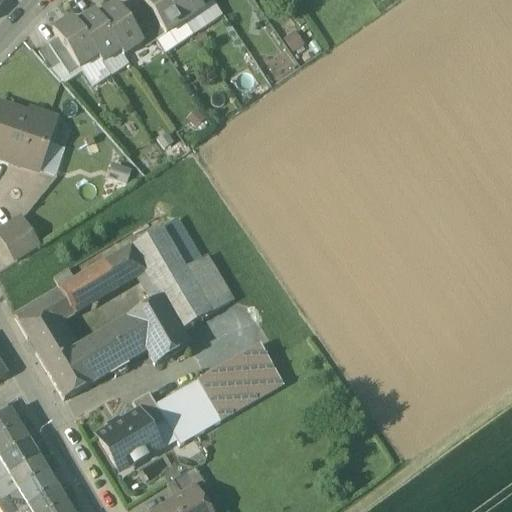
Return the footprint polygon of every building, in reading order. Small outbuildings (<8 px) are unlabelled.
[(184,24),(168,0),(140,0),(145,7),(165,37),(184,24)] [(168,0),(184,24),(203,11),(195,0),(168,0)] [(125,20),(116,6),(98,18),(97,19),(120,53),(123,58),(142,45),(139,39),(125,20)] [(165,37),(145,7),(135,14),(148,33),(156,43),(165,37)] [(120,53),(97,19),(98,18),(94,14),(76,26),(75,26),(97,59),(101,66),(120,53)] [(148,33),(135,14),(125,20),(139,39),(148,33)] [(97,59),(75,26),(76,26),(72,19),(52,32),(58,41),(78,70),(79,71),(97,59)] [(78,70),(58,41),(48,48),(60,66),(68,77),(78,70)] [(60,66),(48,48),(38,54),(50,73),(60,66)] [(52,125),(0,108),(0,107),(0,159),(9,162),(9,164),(36,173),(52,125)] [(54,130),(49,142),(61,147),(66,136),(54,130)] [(112,165),(107,179),(125,186),(130,172),(112,165)] [(21,221),(0,234),(0,237),(16,264),(39,250),(21,221)] [(200,263),(177,223),(160,234),(183,274),(200,263)] [(183,274),(160,234),(129,252),(144,276),(160,303),(179,335),(180,334),(180,335),(181,334),(209,317),(183,274)] [(129,252),(15,319),(27,341),(56,324),(55,323),(115,287),(118,291),(144,276),(129,252)] [(232,304),(206,260),(200,263),(183,274),(209,317),(232,304)] [(179,335),(160,303),(86,347),(105,379),(153,350),(179,335)] [(74,354),(56,324),(27,341),(64,403),(105,379),(86,347),(74,354)] [(179,335),(153,350),(161,364),(189,347),(181,334),(180,335),(180,334),(179,335)] [(259,347),(195,384),(219,426),(284,389),(259,347)] [(164,424),(179,449),(219,426),(195,384),(155,408),(164,424)] [(155,408),(148,397),(132,406),(137,415),(138,415),(149,434),(164,424),(155,408)] [(9,413),(0,419),(0,440),(19,429),(9,413)] [(137,415),(97,439),(115,470),(129,462),(133,469),(147,461),(143,454),(156,446),(149,434),(138,415),(137,415)] [(19,429),(0,440),(0,462),(28,445),(19,429)] [(28,445),(0,462),(0,464),(8,478),(38,460),(28,445)] [(38,460),(8,478),(18,493),(47,475),(38,460)] [(0,483),(8,478),(0,464),(0,483)] [(194,471),(172,484),(181,499),(193,492),(194,493),(204,487),(194,471)] [(47,475),(18,493),(27,509),(57,491),(47,475)] [(8,478),(0,483),(0,502),(1,504),(5,501),(18,493),(8,478)] [(57,491),(27,509),(29,511),(56,511),(66,506),(57,491)] [(181,499),(159,511),(205,511),(194,493),(193,492),(181,499)] [(18,493),(5,501),(11,511),(21,511),(27,509),(18,493)]
